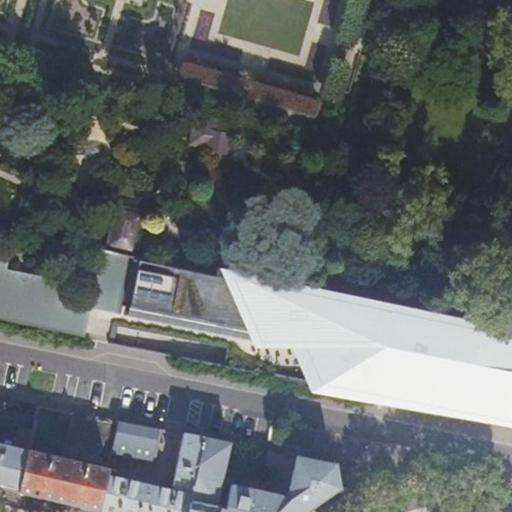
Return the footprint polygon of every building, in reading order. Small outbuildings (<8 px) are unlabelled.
[(234,135),(214,132),(211,151),(231,154),(234,135)] [(111,208),(108,224),(113,225),(108,246),(137,252),(145,217),(116,211),(116,209),(111,208)] [(0,320),(11,323),(24,264),(19,257),(11,261),(8,261),(14,230),(0,227),(0,320)] [(255,240),(215,243),(217,268),(257,266),(255,240)] [(121,314),(123,305),(133,257),(133,255),(103,249),(103,252),(52,241),(47,268),(39,267),(33,258),(24,264),(11,323),(86,338),(92,308),(105,311),(121,314)] [(511,348),(138,272),(128,324),(252,349),(259,368),(308,369),(314,384),(322,403),(400,418),(417,421),(511,439),(511,348)] [(0,490),(17,494),(26,452),(35,406),(0,398),(0,429),(14,433),(11,449),(6,447),(0,446),(0,490)] [(88,416),(71,413),(61,460),(77,464),(79,459),(88,416)] [(115,422),(88,416),(79,459),(106,466),(109,451),(115,422)] [(158,430),(115,422),(109,451),(152,460),(158,430)] [(104,476),(95,511),(186,511),(202,439),(180,435),(171,478),(172,478),(169,491),(104,476)] [(202,439),(186,511),(306,511),(321,501),(336,490),(334,478),(332,465),(292,457),(286,488),(274,486),(273,494),(227,485),(222,509),(214,508),(222,469),(227,444),(202,439)] [(240,447),(227,444),(222,469),(235,471),(240,447)] [(285,464),(287,456),(263,451),(261,462),(268,463),(268,461),(285,464)] [(26,452),(17,494),(43,500),(69,506),(93,511),(95,511),(104,476),(105,470),(77,464),(61,460),(26,452)]
